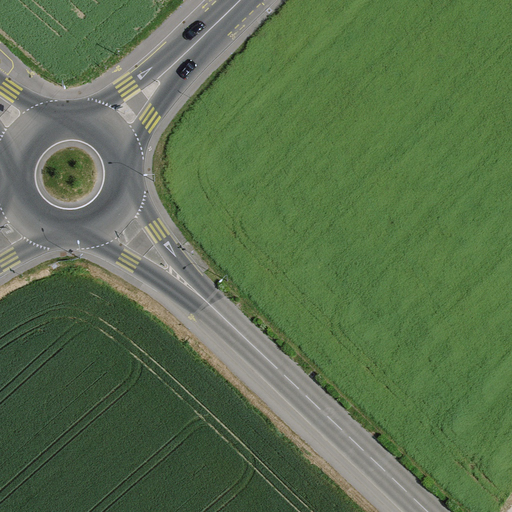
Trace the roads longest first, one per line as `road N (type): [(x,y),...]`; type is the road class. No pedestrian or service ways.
road 1 (tertiary): [(429,511),(111,213)]
road 2 (secondary): [(242,0),(107,128)]
